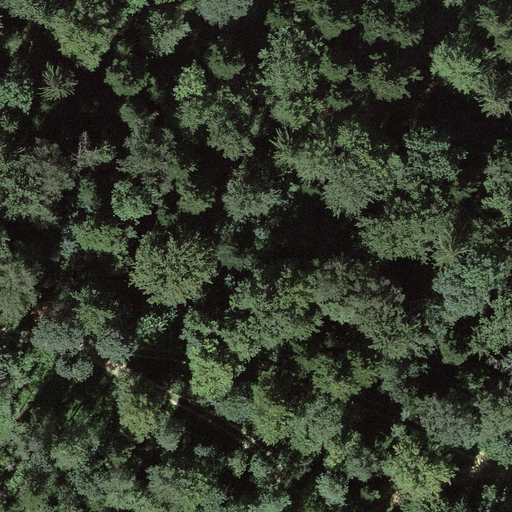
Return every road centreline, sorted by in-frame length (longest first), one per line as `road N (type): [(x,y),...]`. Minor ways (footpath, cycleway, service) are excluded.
road 1 (track): [(354,511),(405,485),(505,468),(420,424),(291,374),(115,347),(38,345)]
road 2 (track): [(137,0),(229,27),(389,48),(511,49)]
road 3 (track): [(0,335),(144,379),(189,402),(260,455),(298,511)]
